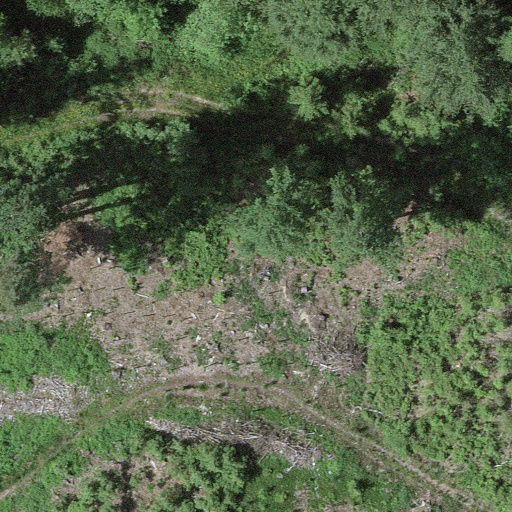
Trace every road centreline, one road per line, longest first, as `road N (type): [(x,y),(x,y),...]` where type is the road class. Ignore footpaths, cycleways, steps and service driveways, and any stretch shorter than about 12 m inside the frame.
road 1 (track): [(51,511),(184,338),(501,511)]
road 2 (track): [(0,151),(327,88),(481,88),(511,116)]
